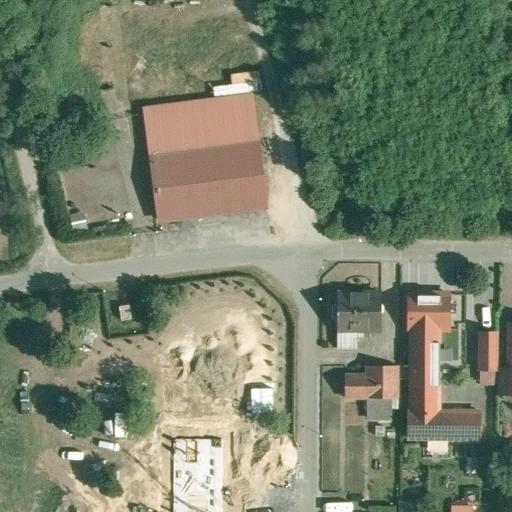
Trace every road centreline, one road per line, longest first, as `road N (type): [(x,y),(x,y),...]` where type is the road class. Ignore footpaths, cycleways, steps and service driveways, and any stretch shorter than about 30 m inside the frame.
road 1 (unclassified): [(52,263),(0,7)]
road 2 (residential): [(305,511),(308,251)]
road 3 (unclassified): [(308,251),(52,263)]
road 4 (unclassified): [(511,253),(308,251)]
